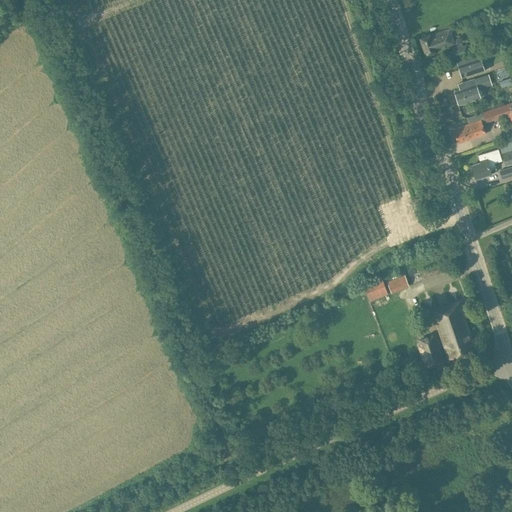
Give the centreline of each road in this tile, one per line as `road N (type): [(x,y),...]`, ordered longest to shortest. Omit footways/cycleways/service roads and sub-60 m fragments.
road 1 (tertiary): [(506,358),(417,119),(383,0)]
road 2 (unclassified): [(174,511),(506,358)]
road 3 (unknown): [(459,222),(417,231),(339,0)]
